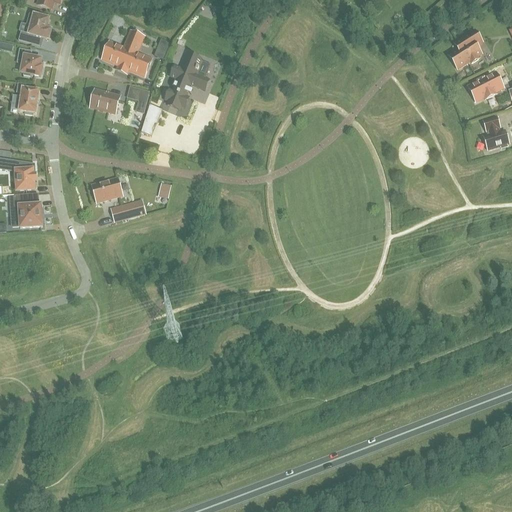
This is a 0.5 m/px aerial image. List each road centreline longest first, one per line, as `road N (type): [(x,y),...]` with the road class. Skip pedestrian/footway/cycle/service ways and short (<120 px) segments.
road 1 (trunk): [(201,511),(511,395)]
road 2 (residential): [(0,317),(81,295),(87,286),(58,195),(52,143)]
road 3 (residential): [(206,178),(84,159),(52,143)]
road 4 (residential): [(52,143),(85,0)]
